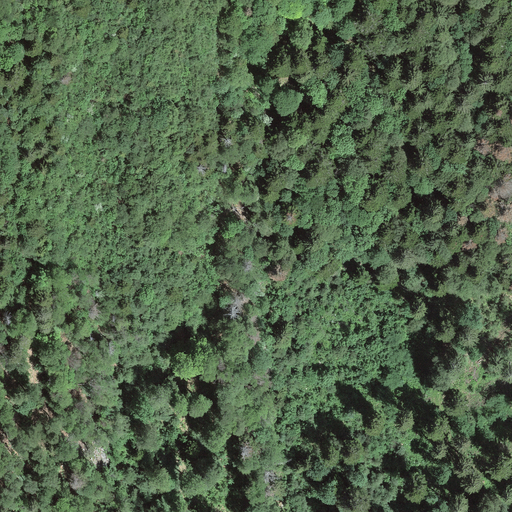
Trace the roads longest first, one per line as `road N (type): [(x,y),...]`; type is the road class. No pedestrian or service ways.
road 1 (track): [(239,511),(208,357),(216,319),(213,0)]
road 2 (track): [(50,511),(14,196),(22,0)]
